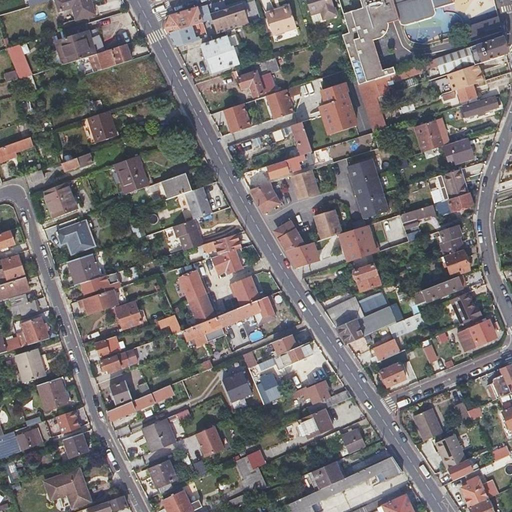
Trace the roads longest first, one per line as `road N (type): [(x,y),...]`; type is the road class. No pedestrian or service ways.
road 1 (tertiary): [(376,410),(257,229),(145,15)]
road 2 (residential): [(141,511),(74,359),(20,196),(0,194)]
road 3 (residential): [(511,320),(484,235),(511,115)]
road 4 (residential): [(376,410),(511,352)]
road 5 (tertiary): [(443,511),(376,410)]
